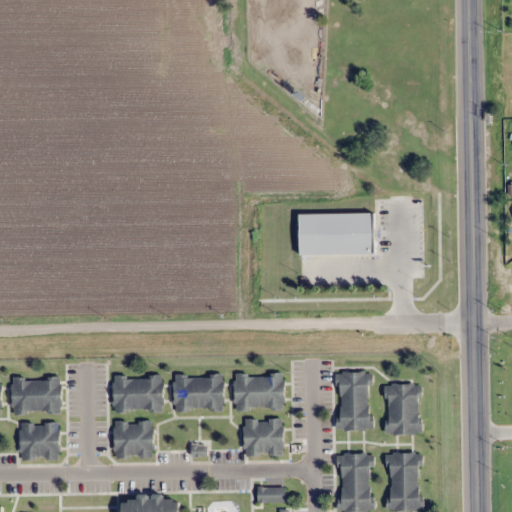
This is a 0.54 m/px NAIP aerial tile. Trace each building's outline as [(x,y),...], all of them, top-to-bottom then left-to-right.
[(373,430),(371,372),(337,373),(339,431),(373,430)] [(236,410),(284,410),(284,373),(236,373),(236,410)] [(223,374),(175,375),(176,411),(224,410),(223,374)] [(163,375),(114,376),(115,412),(163,411),(163,375)] [(61,414),(61,377),(12,377),(12,414),(61,414)] [(385,385),(386,435),(422,434),(422,384),(385,385)] [(284,456),(284,419),(245,419),(245,456),(284,456)] [(116,421),(116,458),(154,458),(154,421),(116,421)] [(22,423),(22,459),(59,459),(59,423),(22,423)] [(422,510),(421,453),(389,454),(390,511),(422,510)] [(373,455),(341,454),(339,510),(372,511),(373,455)] [(286,488),(259,488),(259,502),(286,502),(286,488)] [(180,511),(181,500),(166,500),(166,496),(123,497),(123,511),(180,511)]
